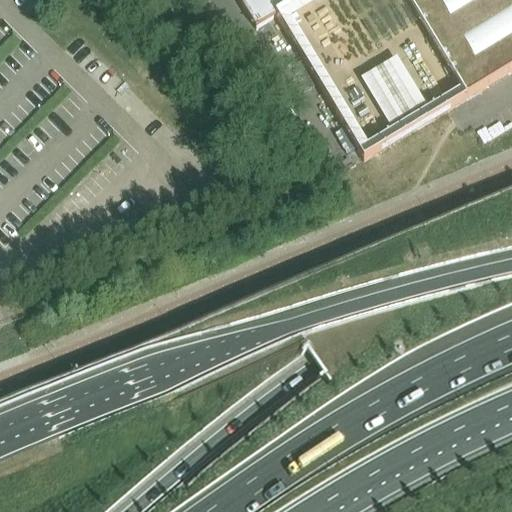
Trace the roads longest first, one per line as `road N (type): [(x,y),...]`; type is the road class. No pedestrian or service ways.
road 1 (trunk): [(511,288),(249,364),(0,456)]
road 2 (trunk): [(511,253),(322,362),(138,511)]
road 3 (trunk): [(511,350),(351,428),(222,511)]
road 4 (trunk): [(334,493),(511,400)]
road 5 (unknown): [(0,6),(92,115)]
